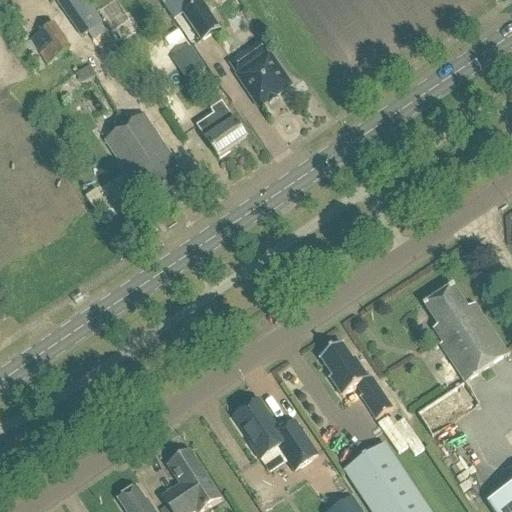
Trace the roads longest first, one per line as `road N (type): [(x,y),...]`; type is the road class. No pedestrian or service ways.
road 1 (secondary): [(0,381),(511,34)]
road 2 (unclassified): [(26,511),(511,181)]
